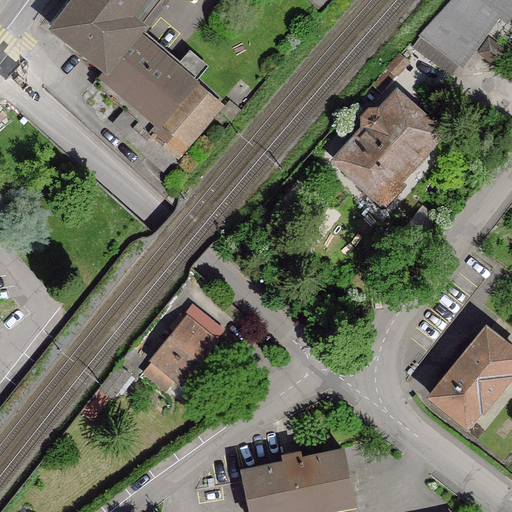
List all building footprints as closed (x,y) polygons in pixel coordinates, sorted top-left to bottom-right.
[(160,1),(158,0),(77,0),(55,29),(106,68),(136,34),(160,1)] [(511,0),(453,0),(420,36),(413,46),(453,74),(497,16),(506,23),(511,13),(511,0)] [(136,34),(106,68),(94,83),(94,84),(98,80),(103,85),(100,88),(139,122),(127,137),(147,156),(156,147),(172,161),(219,104),(170,63),(136,34)] [(508,55),(489,41),(480,53),(499,66),(508,55)] [(407,63),(399,56),(373,85),(381,92),(407,63)] [(440,134),(397,95),(379,114),(377,113),(374,112),(371,113),(368,115),(366,118),(365,122),(366,125),(367,128),(356,141),(355,140),(337,160),(383,202),(401,183),(398,180),(440,134)] [(386,248),(366,250),(369,281),(389,279),(386,248)] [(223,330),(197,309),(189,320),(215,340),(223,330)] [(203,349),(211,339),(187,319),(186,320),(184,318),(182,321),(177,317),(168,327),(174,332),(163,347),(162,347),(152,360),(154,362),(145,373),(168,390),(177,379),(182,382),(192,369),(206,351),(203,349)] [(511,367),(511,349),(486,329),(471,347),(464,341),(455,352),(456,356),(461,360),(457,365),(452,361),(448,361),(439,372),(447,378),(432,396),(467,424),(481,407),(483,408),(509,376),(507,374),(511,367)] [(285,463),(243,472),(251,511),(309,511),(334,507),(333,499),(353,495),(343,450),(301,459),(299,452),(284,456),(285,463)]
